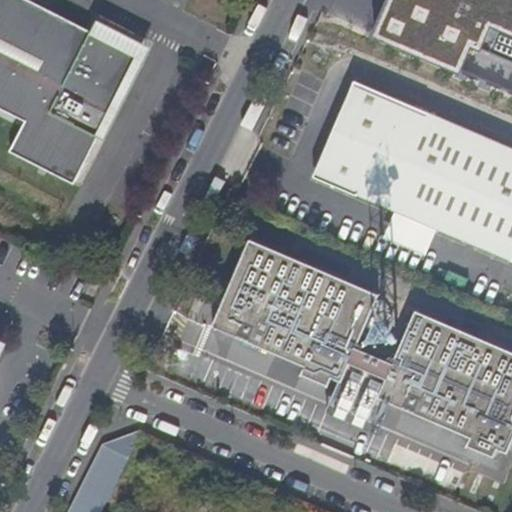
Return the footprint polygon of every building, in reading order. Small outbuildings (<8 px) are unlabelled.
[(140,56),(27,0),(0,0),(0,108),(25,122),(10,152),(75,184),(140,56)] [(511,0),(387,0),(373,34),(459,66),(468,41),(511,60),(511,0)] [(511,150),(352,82),(312,176),(511,260),(511,150)] [(251,238),(215,328),(307,367),(304,376),(330,387),(334,378),(343,381),(380,292),(251,238)] [(502,446),(510,449),(511,444),(511,346),(420,309),(382,397),(475,435),(472,443),(499,453),(502,446)] [(103,444),(68,511),(91,511),(131,434),(103,444)]
